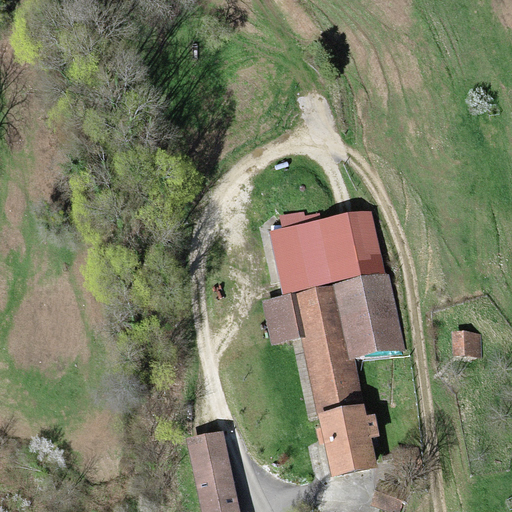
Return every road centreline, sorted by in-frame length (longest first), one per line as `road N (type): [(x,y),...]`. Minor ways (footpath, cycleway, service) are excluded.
road 1 (track): [(327,140),(372,176),(393,233),(414,307),(440,511)]
road 2 (track): [(207,356),(193,251),(219,191),(266,148),(327,140)]
road 3 (track): [(327,140),(315,98),(261,0)]
